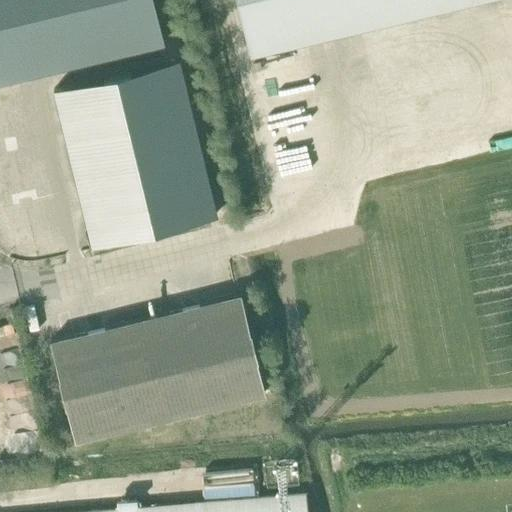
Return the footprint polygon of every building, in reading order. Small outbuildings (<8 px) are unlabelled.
[(0,0),(0,81),(164,42),(153,0),(0,0)] [(483,0),(235,0),(249,56),(483,0)] [(53,89),(91,244),(216,214),(178,59),(53,89)] [(273,96),(281,124),(324,113),(316,84),(273,96)] [(264,393),(240,294),(50,340),(74,439),(264,393)] [(305,511),(304,490),(56,511),(305,511)]
